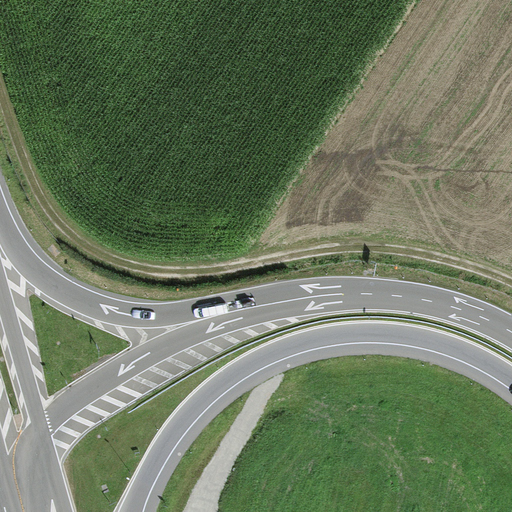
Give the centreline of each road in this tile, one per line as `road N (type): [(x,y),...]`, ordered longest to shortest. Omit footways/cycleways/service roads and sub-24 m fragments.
road 1 (track): [(511,282),(395,249),(352,247),(182,271),(109,257),(46,206),(0,88)]
road 2 (motorway): [(131,511),(170,436),(204,397),(251,362),(303,341),(383,332),(424,338),(511,377)]
road 3 (motorway): [(343,293),(263,295),(182,312),(103,307),(43,277),(0,222)]
road 4 (motorway): [(343,293),(197,332),(104,379),(39,428)]
road 5 (motorway): [(511,331),(427,300),(343,293)]
road 6 (secondary): [(39,428),(0,285)]
